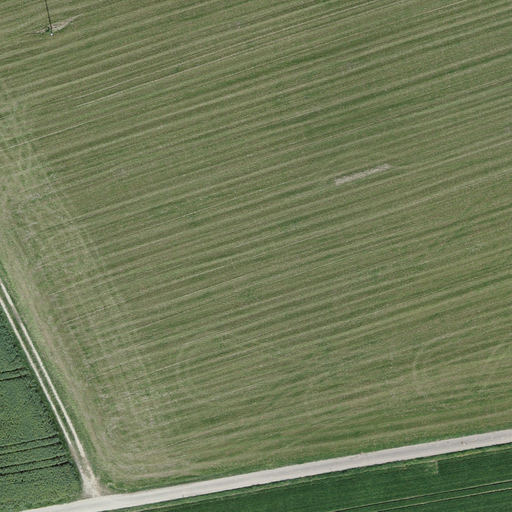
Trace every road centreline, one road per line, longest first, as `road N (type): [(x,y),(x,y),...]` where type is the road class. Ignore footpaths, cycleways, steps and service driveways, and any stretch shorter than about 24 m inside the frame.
road 1 (unclassified): [(511,438),(72,511)]
road 2 (track): [(95,508),(0,290)]
